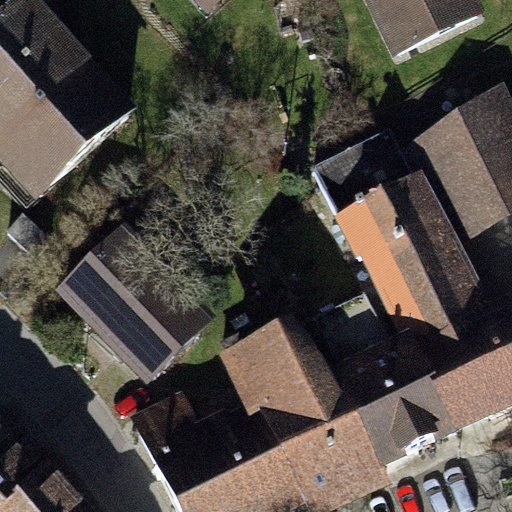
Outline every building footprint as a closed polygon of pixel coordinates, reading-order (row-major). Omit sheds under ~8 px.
[(63,43),(20,0),(0,0),(0,161),(10,173),(15,170),(45,203),(133,118),(63,43)] [(471,0),(375,0),(403,57),(481,19),(471,0)] [(511,138),(501,117),(408,167),(418,188),(439,221),(451,246),(511,218),(507,214),(511,212),(511,138)] [(370,259),(412,346),(418,357),(492,326),(451,246),(439,221),(418,188),(408,167),(393,138),(318,175),(364,264),(370,259)] [(41,261),(55,245),(27,220),(13,237),(41,261)] [(202,342),(128,268),(84,311),(158,385),(202,342)] [(338,382),(382,469),(460,433),(418,357),(412,346),(397,353),(367,304),(322,326),(349,377),(338,382)] [(511,322),(492,326),(418,357),(460,433),(511,410),(511,322)] [(294,511),(382,469),(338,382),(327,387),(296,341),(281,350),(267,328),(226,347),(264,417),(208,444),(197,424),(202,422),(189,399),(139,426),(180,511),(294,511)] [(0,420),(0,511),(5,511),(47,473),(0,420)] [(47,473),(5,511),(87,511),(71,495),(68,496),(49,471),(47,473)]
